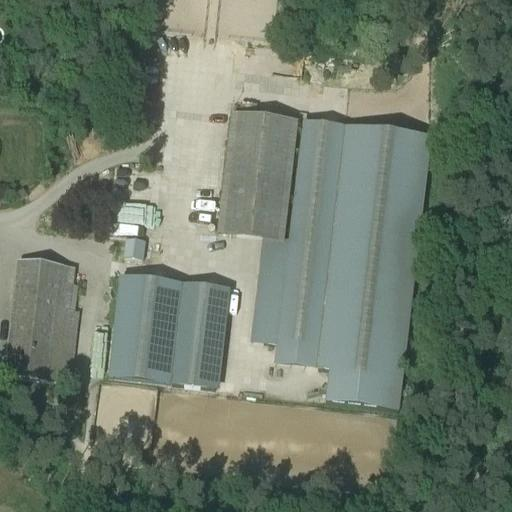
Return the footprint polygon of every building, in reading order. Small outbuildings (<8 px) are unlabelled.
[(247,346),(277,349),(304,127),(227,118),(213,236),(259,241),(247,346)] [(330,375),(326,408),(396,416),(429,141),(304,127),(277,349),(275,369),(330,375)] [(23,193),(15,198),(20,206),(28,201),(23,193)] [(144,243),(126,241),(123,262),(142,264),(144,243)] [(59,387),(70,388),(78,315),(59,312),(64,270),(16,265),(3,381),(46,385),(43,411),(56,412),(59,387)] [(225,292),(119,280),(108,381),(213,393),(225,292)]
